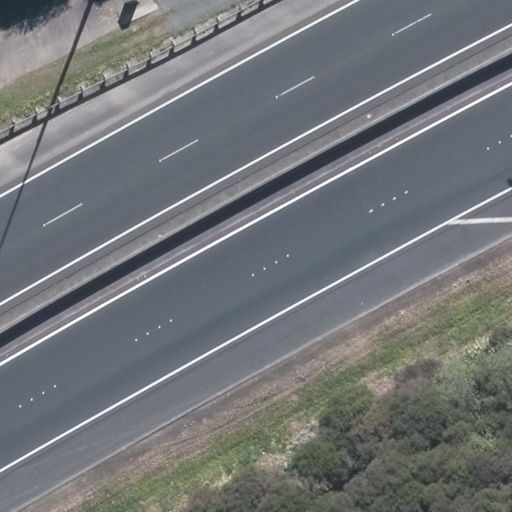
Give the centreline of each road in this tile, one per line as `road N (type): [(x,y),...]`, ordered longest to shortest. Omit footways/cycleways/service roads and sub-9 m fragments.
road 1 (motorway): [(511,156),(267,283),(0,436)]
road 2 (motorway): [(0,273),(189,161),(493,0)]
road 3 (track): [(104,5),(0,65)]
